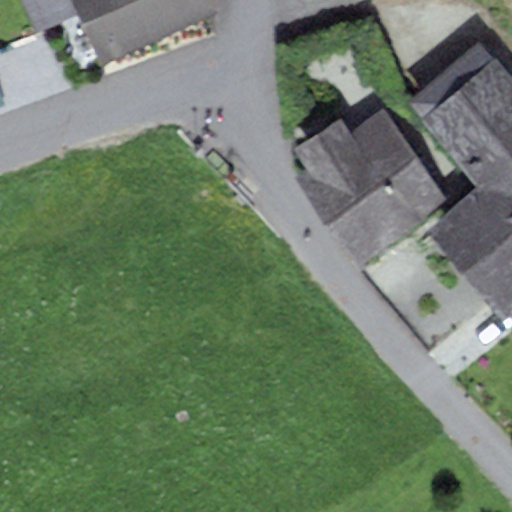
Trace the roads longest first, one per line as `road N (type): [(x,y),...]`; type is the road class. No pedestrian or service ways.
road 1 (tertiary): [(214,86),(232,101),(271,186),(311,242),(511,468)]
road 2 (tertiary): [(0,145),(139,91),(183,82),(214,86)]
